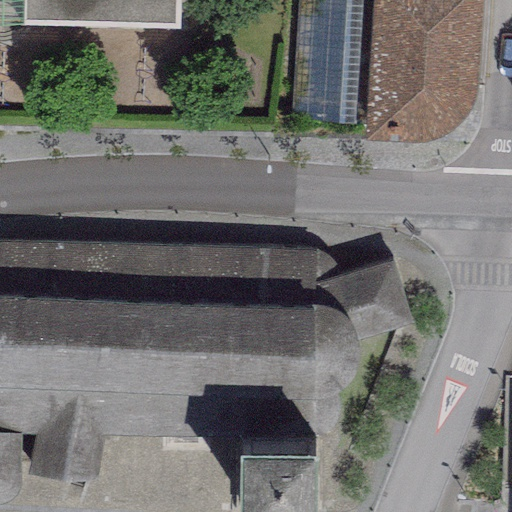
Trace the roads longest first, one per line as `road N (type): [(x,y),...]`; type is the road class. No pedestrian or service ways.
road 1 (primary): [(0,191),(128,182),(508,199)]
road 2 (residential): [(508,199),(495,274),(400,511)]
road 3 (residential): [(510,0),(508,199)]
